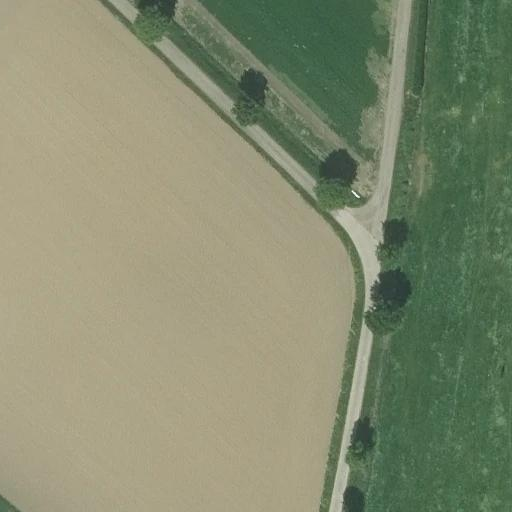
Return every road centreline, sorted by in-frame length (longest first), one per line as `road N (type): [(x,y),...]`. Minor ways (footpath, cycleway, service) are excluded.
road 1 (unclassified): [(334,511),(371,283),(368,247),(325,202)]
road 2 (track): [(325,202),(115,0)]
road 3 (track): [(403,0),(381,209),(368,247)]
